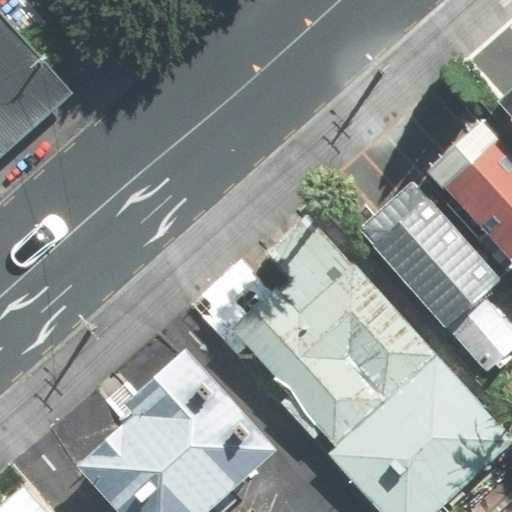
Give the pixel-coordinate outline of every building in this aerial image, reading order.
[(0,108),(41,71),(0,25),(0,108)] [(511,92),(499,105),(511,119),(511,92)] [(511,157),(482,125),(365,231),(461,336),(511,290),(511,157)] [(426,359),(302,218),(261,253),(283,277),(221,332),(324,448),(426,359)] [(207,511),(276,452),(185,349),(67,451),(121,511),(207,511)] [(430,511),(504,448),(426,359),(324,448),(379,511),(430,511)] [(56,511),(30,482),(0,508),(0,511),(56,511)]
